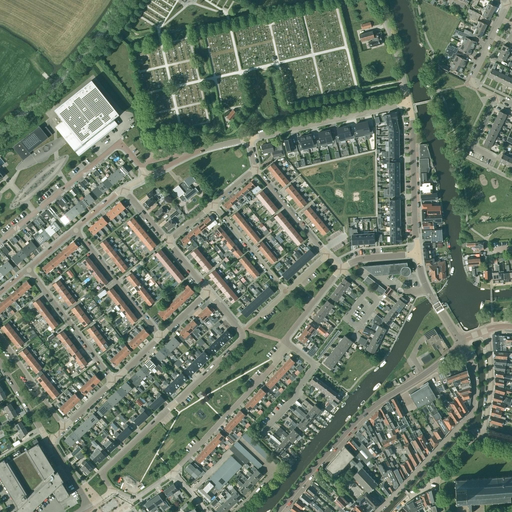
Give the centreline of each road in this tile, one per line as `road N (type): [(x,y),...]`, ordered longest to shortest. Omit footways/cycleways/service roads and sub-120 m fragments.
road 1 (residential): [(112,490),(100,473),(242,340),(208,293)]
road 2 (tertiary): [(278,511),(364,412),(461,342)]
road 3 (residential): [(375,511),(471,412),(472,375),(461,342)]
road 4 (residential): [(0,243),(113,147),(125,148),(148,176)]
road 5 (secondary): [(0,133),(64,77),(124,0)]
road 6 (residential): [(173,472),(289,346)]
road 7 (unclassified): [(249,139),(408,102)]
road 8 (tertiary): [(418,254),(408,102)]
road 9 (residential): [(113,381),(29,268)]
road 10 (residential): [(160,337),(75,229)]
